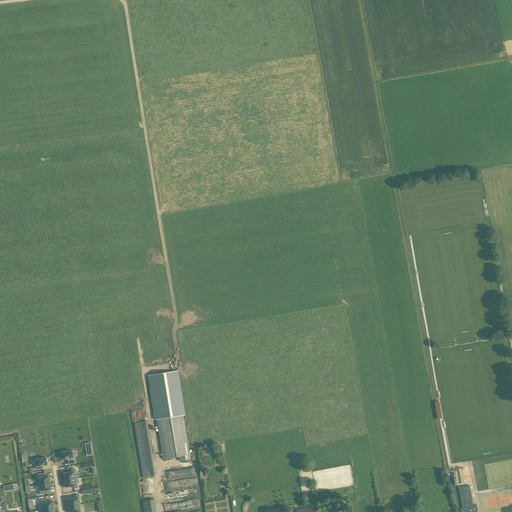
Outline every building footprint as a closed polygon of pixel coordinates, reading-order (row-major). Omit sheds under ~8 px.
[(180,461),(190,459),(183,415),(184,415),(177,371),(148,376),(155,420),(157,419),(164,459),(179,456),(180,461)] [(147,421),(134,423),(136,433),(143,477),(155,475),(151,445),(149,431),(147,421)] [(63,452),(62,452),(63,459),(68,458),(69,464),(75,463),(73,450),(67,451),(67,450),(63,451),(63,452)] [(41,458),(35,459),(36,469),(43,468),(42,465),(47,464),(47,462),(47,457),(46,457),(46,456),(41,457),(41,458)] [(71,472),(64,473),(65,480),(76,478),(75,469),(71,469),(71,472)] [(44,473),(37,474),(39,484),(50,482),(49,475),(45,476),(44,473)] [(76,478),(65,480),(66,487),(73,486),(74,488),(78,488),(76,478)] [(50,482),(39,484),(40,494),(47,493),(47,490),(51,489),(50,482)] [(476,504),(473,505),(469,485),(459,487),(462,508),(461,508),(461,511),(475,511),(476,510),(477,510),(476,504)] [(75,498),(68,499),(69,505),(79,504),(81,504),(79,494),(75,495),(75,498)] [(47,499),(41,500),(43,510),(54,508),(53,501),(47,502),(47,499)] [(155,511),(154,499),(143,501),(144,511),(155,511)]
